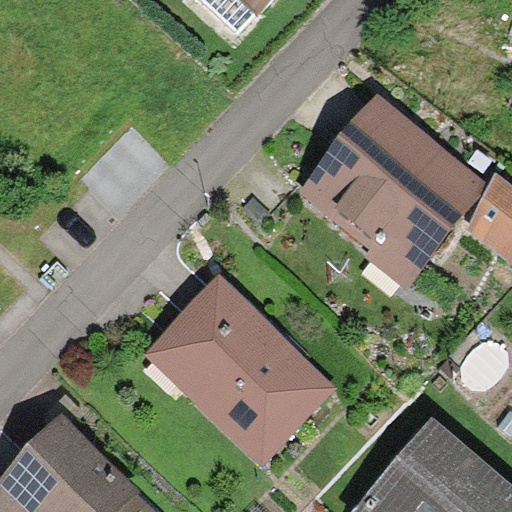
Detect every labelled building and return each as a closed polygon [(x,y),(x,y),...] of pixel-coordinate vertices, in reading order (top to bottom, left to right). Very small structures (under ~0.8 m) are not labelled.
[(235,0),(255,19),(273,0),(235,0)] [(491,185),(382,96),(298,199),(408,288),(491,185)] [(511,186),(498,177),(469,233),(511,266),(511,186)] [(260,470),(335,396),(298,358),(225,284),(149,357),(260,470)] [(97,454),(61,419),(0,481),(0,511),(148,511),(133,497),(137,492),(97,454)] [(511,511),(511,492),(428,427),(360,511),(511,511)]
